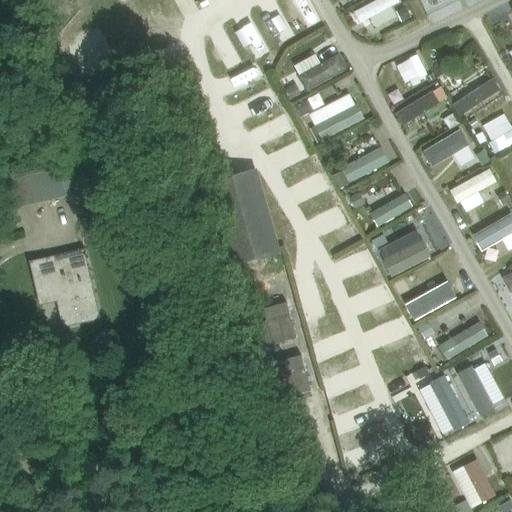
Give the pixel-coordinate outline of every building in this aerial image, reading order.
[(305,0),(294,0),(292,2),(306,21),(316,14),(305,0)] [(395,14),(391,4),(399,0),(370,0),(353,9),(363,30),(395,14)] [(407,7),(397,12),(402,22),(412,17),(407,7)] [(101,20),(69,33),(83,66),(114,53),(101,20)] [(231,68),(243,60),(231,41),(219,50),(231,68)] [(316,53),(293,64),(304,88),(347,68),(339,52),(319,61),(316,53)] [(399,81),(420,73),(413,54),(392,61),(399,81)] [(441,60),(433,66),(439,76),(448,70),(441,60)] [(452,103),(459,115),(501,91),(487,68),(459,84),(465,95),(452,103)] [(251,70),(232,76),(239,98),(258,91),(251,70)] [(298,84),(287,90),(292,100),(303,94),(298,84)] [(442,87),(434,92),(440,102),(448,97),(442,87)] [(273,118),(264,96),(247,103),(256,125),(273,118)] [(297,106),(303,118),(315,111),(310,100),(297,106)] [(461,128),(422,147),(431,166),(455,154),(460,164),(475,157),(461,128)] [(484,150),(476,155),(482,165),(490,160),(484,150)] [(485,201),(479,190),(497,180),(489,166),(451,188),(465,212),(485,201)] [(61,172),(66,193),(76,190),(71,169),(61,172)] [(258,170),(236,176),(257,257),(281,250),(258,170)] [(344,171),(333,177),(339,189),(350,183),(344,171)] [(18,207),(35,203),(27,176),(10,179),(18,207)] [(257,257),(236,176),(209,184),(231,265),(257,257)] [(369,212),(378,226),(413,206),(405,191),(369,212)] [(506,191),(497,195),(501,204),(510,200),(506,191)] [(349,198),(355,209),(365,203),(359,192),(349,198)] [(478,246),(511,232),(511,215),(472,231),(478,246)] [(507,248),(511,246),(511,232),(502,236),(507,248)] [(388,243),(384,235),(372,241),(376,249),(388,243)] [(425,242),(383,257),(388,272),(431,258),(425,242)] [(99,319),(82,249),(30,261),(30,262),(38,260),(45,293),(54,290),(63,327),(99,319)] [(511,269),(501,275),(508,289),(511,286),(511,269)] [(407,291),(419,314),(452,297),(439,274),(407,291)] [(383,281),(359,295),(366,308),(390,295),(383,281)] [(436,341),(447,359),(488,335),(477,316),(436,341)] [(403,317),(376,332),(387,352),(414,337),(403,317)] [(435,332),(429,322),(419,328),(425,338),(435,332)] [(497,350),(489,354),(495,366),(503,362),(503,361),(497,350)] [(348,369),(328,372),(332,392),(351,389),(348,369)] [(511,433),(492,442),(502,466),(511,462),(511,433)] [(511,499),(511,498),(502,503),(507,511),(509,511),(511,510),(511,499)] [(474,511),(468,500),(458,506),(460,511),(474,511)] [(383,502),(371,509),(372,511),(388,511),(389,511),(383,502)]
